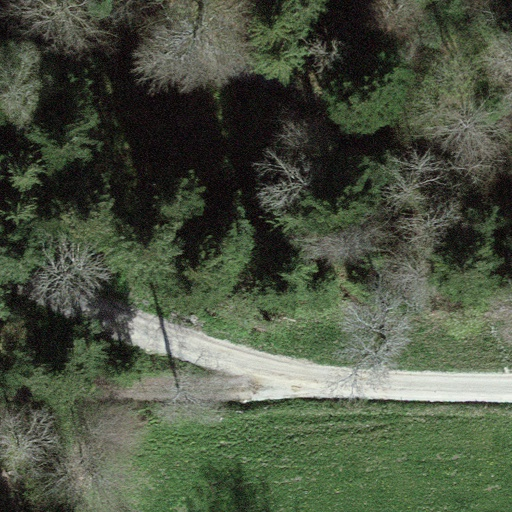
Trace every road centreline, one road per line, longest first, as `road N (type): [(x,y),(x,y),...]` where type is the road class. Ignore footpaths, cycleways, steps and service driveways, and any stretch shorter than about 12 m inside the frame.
road 1 (track): [(0,270),(135,335),(332,383),(511,388)]
road 2 (track): [(332,383),(0,381)]
